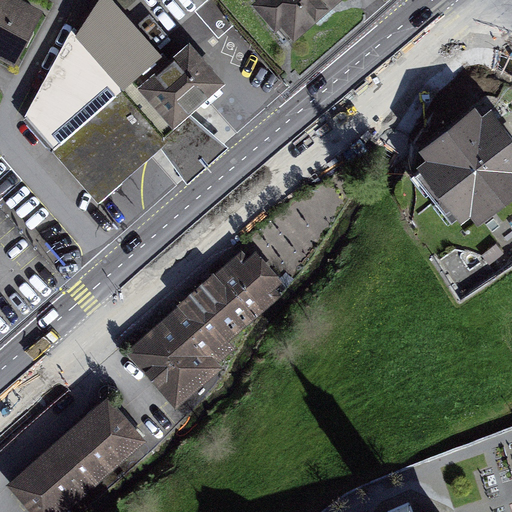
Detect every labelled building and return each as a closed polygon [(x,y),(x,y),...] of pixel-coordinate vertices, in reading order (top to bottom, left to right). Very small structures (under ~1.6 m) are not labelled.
[(43,12),(19,0),(0,0),(0,61),(13,68),(43,12)] [(137,0),(92,0),(25,118),(98,206),(161,150),(169,142),(166,139),(190,116),(225,85),(189,45),(169,62),(163,55),(161,56),(123,14),(137,0)] [(259,0),(251,7),(275,35),(281,30),(293,44),(343,0),(259,0)] [(511,138),(492,112),(482,119),(475,110),(419,154),(426,163),(417,170),(461,227),(471,219),(477,228),(511,200),(511,138)] [(228,149),(190,116),(166,139),(169,142),(161,150),(186,186),(228,149)] [(249,259),(242,251),(126,354),(175,412),(224,370),(220,364),(236,349),(230,342),(282,297),(276,290),(283,283),(256,253),(249,259)] [(107,397),(7,488),(28,511),(68,511),(147,443),(107,397)] [(411,511),(409,503),(388,511),(411,511)]
